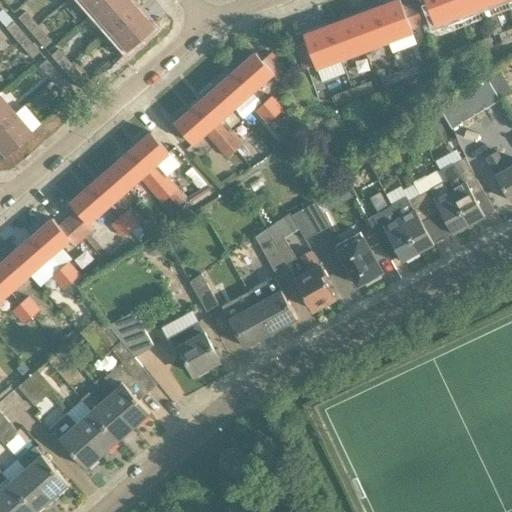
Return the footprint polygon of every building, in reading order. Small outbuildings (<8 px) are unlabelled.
[(79,0),(91,13),(106,0),(79,0)] [(126,0),(106,0),(91,13),(108,33),(135,9),(126,0)] [(399,0),(398,0),(376,9),(388,42),(412,33),(411,30),(422,25),(413,2),(402,6),(399,0)] [(417,0),(413,2),(422,25),(433,21),(435,25),(459,16),(452,0),(417,0)] [(452,0),(459,16),(483,7),(480,0),(452,0)] [(135,9),(108,33),(125,52),(152,28),(135,9)] [(352,18),(365,51),(388,42),(376,9),(352,18)] [(18,19),(31,34),(38,27),(26,12),(18,19)] [(328,26),(341,60),(365,51),(352,18),(328,26)] [(19,44),(26,38),(13,23),(6,29),(19,44)] [(341,60),(328,26),(304,35),(306,39),(296,43),(307,71),(316,67),(317,69),(341,60)] [(38,27),(31,34),(44,49),(51,42),(38,27)] [(511,40),(511,29),(500,34),(504,44),(511,40)] [(39,52),(26,38),(19,44),(32,58),(39,52)] [(489,38),(471,44),(474,54),(492,47),(489,38)] [(474,54),(471,44),(452,51),(456,61),(474,54)] [(50,57),(63,72),(70,65),(57,50),(50,57)] [(236,72),(253,92),(273,74),(277,78),(284,72),(269,54),(261,61),(256,54),(236,72)] [(51,82),(59,75),(46,61),(38,67),(51,82)] [(419,64),(400,71),(404,82),(423,75),(419,64)] [(70,65),(63,72),(76,86),(83,80),(70,65)] [(404,82),(400,71),(382,78),(386,89),(404,82)] [(511,93),(511,92),(504,79),(500,71),(488,78),(501,100),(511,93)] [(216,89),(233,109),(253,92),(236,72),(216,89)] [(59,75),(51,82),(64,97),(71,90),(59,75)] [(441,110),(453,129),(501,100),(488,78),(441,110)] [(371,82),(353,89),(357,99),(375,92),(371,82)] [(196,107),(236,153),(245,144),(223,119),(233,109),(216,89),(196,107)] [(357,99),(353,89),(335,96),(339,106),(357,99)] [(273,96),(264,104),(276,116),(284,109),(273,96)] [(0,126),(14,115),(0,98),(0,126)] [(276,116),(264,104),(256,111),(268,124),(276,116)] [(236,153),(196,107),(176,124),(193,145),(205,134),(229,159),(236,153)] [(436,117),(431,109),(416,117),(421,125),(436,117)] [(14,115),(0,126),(0,153),(4,158),(31,134),(14,115)] [(397,130),(391,119),(377,126),(383,137),(397,130)] [(414,128),(404,134),(407,140),(418,134),(414,128)] [(159,183),(171,196),(178,190),(166,177),(179,166),(151,133),(131,151),(148,171),(159,183)] [(128,188),(141,178),(148,171),(131,151),(111,168),(128,188)] [(497,152),(486,158),(511,202),(511,201),(511,166),(506,170),(497,152)] [(376,169),(389,162),(385,154),(372,161),(376,169)] [(351,164),(343,156),(338,161),(338,168),(342,173),(351,164)] [(439,171),(446,182),(469,225),(485,216),(473,195),(483,190),(464,157),(439,171)] [(91,186),(108,206),(128,188),(111,168),(91,186)] [(420,196),(442,236),(452,231),(453,234),(469,225),(446,182),(420,196)] [(163,203),(171,196),(159,183),(151,190),(163,203)] [(335,190),(342,203),(352,197),(345,184),(335,190)] [(183,210),(213,193),(208,185),(189,197),(191,199),(189,201),(179,191),(172,199),(183,210)] [(66,217),(84,237),(93,230),(88,223),(108,206),(91,186),(70,203),(75,209),(66,217)] [(392,205),(418,253),(434,244),(433,242),(442,236),(420,196),(410,202),(407,197),(392,205)] [(304,209),(318,234),(329,227),(317,202),(304,209)] [(402,262),(418,253),(392,205),(367,219),(389,259),(398,254),(402,262)] [(304,209),(269,230),(268,231),(287,264),(296,259),(284,237),(298,228),(305,240),(318,234),(304,209)] [(128,211),(120,218),(130,229),(138,222),(128,211)] [(32,237),(50,257),(70,239),(75,245),(84,237),(66,217),(57,225),(52,219),(32,237)] [(130,229),(120,218),(113,225),(123,235),(130,229)] [(135,234),(142,227),(138,222),(130,229),(135,234)] [(268,231),(269,230),(267,229),(256,236),(276,273),(288,267),(287,264),(268,231)] [(162,233),(145,244),(153,258),(171,248),(162,233)] [(367,285),(381,278),(379,274),(382,273),(360,233),(336,246),(358,286),(365,282),(367,285)] [(12,254),(30,274),(50,257),(32,237),(12,254)] [(309,273),(295,280),(312,311),(335,299),(327,283),(330,281),(322,266),(320,267),(311,251),(301,257),(309,273)] [(0,265),(0,280),(10,292),(30,274),(12,254),(0,265)] [(69,263),(61,270),(71,282),(80,275),(69,263)] [(71,282),(61,270),(52,277),(63,289),(71,282)] [(77,289),(88,279),(85,275),(80,275),(71,282),(77,289)] [(206,312),(219,305),(203,275),(191,282),(206,312)] [(248,293),(271,334),(297,319),(275,279),(248,293)] [(0,300),(10,292),(0,280),(0,300)] [(245,348),(271,334),(248,293),(222,307),(245,348)] [(29,297),(21,304),(31,316),(40,309),(29,297)] [(31,316),(21,304),(13,311),(23,323),(31,316)] [(108,327),(135,358),(154,346),(133,312),(108,327)] [(95,331),(111,350),(123,363),(134,375),(143,367),(135,358),(108,327),(105,323),(95,331)] [(199,323),(170,339),(176,349),(179,348),(194,376),(220,362),(199,323)] [(102,358),(111,350),(95,331),(86,340),(102,358)] [(134,375),(123,363),(104,379),(115,392),(108,398),(134,428),(150,414),(139,401),(149,393),(134,375)] [(27,397),(46,381),(38,371),(19,388),(27,397)] [(46,381),(27,397),(35,407),(54,390),(46,381)] [(134,428),(108,398),(101,404),(89,393),(82,400),(92,412),(118,442),(134,428)] [(118,442),(92,412),(76,425),(102,455),(118,442)] [(0,420),(0,440),(4,444),(17,433),(12,427),(4,417),(0,420)] [(102,455),(76,425),(69,417),(53,431),(86,469),(102,455)] [(19,461),(26,469),(53,499),(69,485),(35,447),(19,461)] [(37,511),(53,499),(26,469),(10,483),(35,511),(37,511)] [(35,511),(10,483),(0,470),(0,502),(8,511),(35,511)] [(8,511),(0,502),(0,511),(8,511)]
